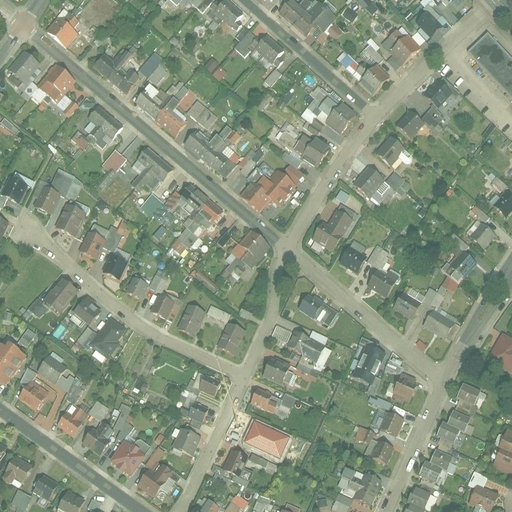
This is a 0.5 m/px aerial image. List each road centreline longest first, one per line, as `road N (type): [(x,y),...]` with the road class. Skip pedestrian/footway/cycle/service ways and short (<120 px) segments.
road 1 (residential): [(290,245),(24,25)]
road 2 (residential): [(243,377),(150,331),(22,222)]
road 3 (residential): [(443,380),(290,245)]
road 4 (residential): [(378,114),(246,0)]
road 5 (residential): [(0,412),(142,511)]
road 6 (residential): [(492,0),(378,114)]
road 7 (residential): [(378,114),(319,189),(290,245)]
road 8 (residential): [(243,377),(182,511)]
road 9 (residential): [(443,380),(383,511)]
road 10 (residential): [(290,245),(243,377)]
road 11 (residential): [(507,263),(443,380)]
